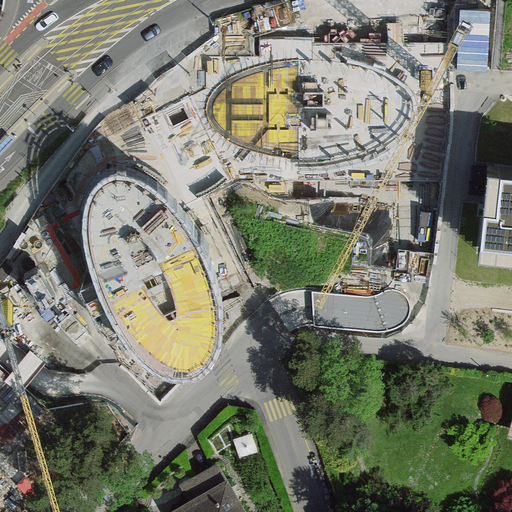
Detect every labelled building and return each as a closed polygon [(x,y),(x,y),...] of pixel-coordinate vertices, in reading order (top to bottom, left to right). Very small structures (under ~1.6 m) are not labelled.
[(332,64),(298,65),(270,68),(236,79),(215,98),(211,115),(220,131),(235,142),(264,152),(301,156),(342,155),(376,143),(401,126),(411,103),(394,83),(365,72),(332,64)] [(511,170),(488,168),(479,256),(511,259),(511,170)] [(110,169),(93,173),(80,190),(76,216),(85,255),(95,287),(114,322),(129,345),(147,364),(168,375),(193,375),(207,366),(216,353),(220,334),(221,310),(219,292),(208,260),(195,231),(178,206),(155,183),(132,170),(110,169)] [(318,289),(317,318),(411,324),(413,295),(318,289)] [(243,511),(227,482),(175,511),(243,511)]
